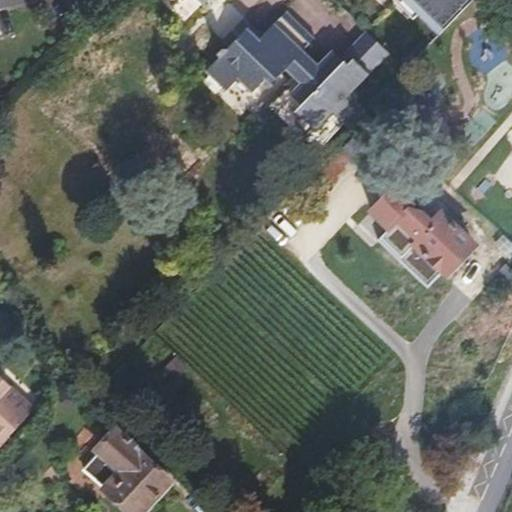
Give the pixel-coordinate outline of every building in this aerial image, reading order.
[(223,0),(206,0),(201,5),(210,14),(223,0)] [(347,129),(381,94),(362,76),(386,52),(363,30),(339,54),(343,58),(334,67),(323,56),(315,64),(301,50),(314,37),(286,9),(261,34),(257,37),(253,33),(245,41),(232,29),(244,17),(226,0),(223,0),(210,14),(201,24),(225,47),(218,52),(215,55),(217,57),(203,71),(221,90),(233,78),(237,82),(245,89),(249,93),(263,79),(268,84),(282,69),(296,83),(286,94),(298,105),(291,112),(298,118),(308,128),(310,130),(329,110),(347,129)] [(396,0),(411,14),(415,9),(405,0),(396,0)] [(405,0),(415,9),(440,33),(472,0),(405,0)] [(261,34),(244,17),(232,29),(245,41),(253,33),(257,37),(261,34)] [(332,47),(323,56),(334,67),(343,58),(339,54),(332,47)] [(120,156),(173,102),(127,57),(126,59),(117,50),(102,66),(105,70),(85,90),(90,96),(75,112),(120,156)] [(240,94),(245,89),(237,82),(232,86),(240,94)] [(303,134),(308,128),(298,118),(292,123),(303,134)] [(395,190),(373,212),(391,230),(381,240),(426,284),(442,270),(445,274),(473,246),(443,216),(433,226),(395,190)] [(171,357),(162,370),(175,379),(184,366),(171,357)] [(0,447),(6,441),(37,408),(0,374),(0,447)] [(82,467),(131,511),(136,511),(167,479),(134,449),(137,445),(131,439),(137,433),(93,392),(85,400),(83,401),(116,431),(86,462),(82,467)] [(66,405),(54,418),(40,405),(37,408),(6,441),(40,473),(86,424),(66,405)]
